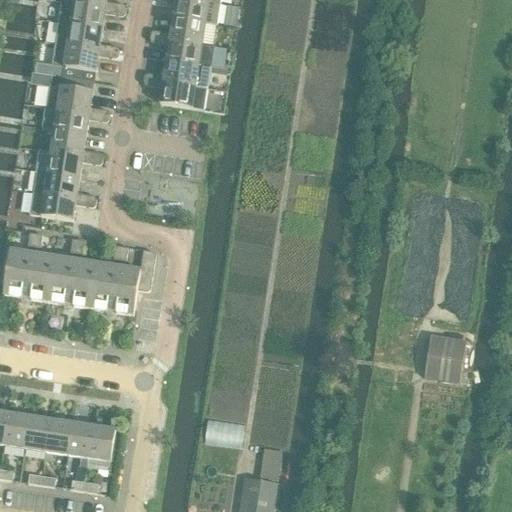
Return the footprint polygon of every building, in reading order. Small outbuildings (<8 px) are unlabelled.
[(61,0),(61,4),(105,11),(104,18),(114,19),(115,7),(106,5),(107,0),(61,0)] [(176,0),(175,7),(172,22),(204,27),(205,26),(218,28),(221,7),(176,0)] [(61,4),(58,26),(102,33),(104,18),(105,11),(61,4)] [(115,7),(114,19),(121,20),(123,19),(124,18),(125,10),(124,9),(123,8),(115,7)] [(160,36),(159,48),(168,49),(169,43),(214,50),(214,49),(201,47),(204,27),(172,22),(170,37),(160,36)] [(58,26),(55,47),(99,54),(98,61),(107,62),(109,50),(100,49),(102,33),(58,26)] [(150,47),(159,48),(160,36),(152,34),(150,36),(149,45),(150,47)] [(168,49),(166,65),(210,71),(214,50),(169,43),(168,49)] [(52,69),(64,71),(62,82),(93,87),(95,77),(98,61),(99,54),(55,47),(52,69)] [(109,50),(107,62),(115,63),(117,62),(118,60),(119,54),(118,52),(117,51),(109,50)] [(154,78),(152,90),(162,92),(163,86),(207,93),(210,71),(166,65),(164,80),(154,78)] [(144,89),(152,90),(154,78),(145,77),(143,79),(142,87),(144,89)] [(159,108),(191,113),(203,115),(207,93),(163,86),(162,92),(159,108)] [(48,90),(45,111),(89,117),(88,124),(97,126),(99,114),(90,112),(92,96),(48,90)] [(42,131),(54,133),(54,134),(86,139),(88,124),(89,117),(45,111),(42,131)] [(99,114),(97,126),(105,127),(106,126),(107,125),(109,118),(108,116),(107,115),(99,114)] [(54,134),(51,155),(38,153),(82,160),(81,167),(91,168),(93,157),(83,156),(86,139),(54,134)] [(38,153),(35,175),(79,181),(81,167),(82,160),(38,153)] [(93,157),(91,168),(99,169),(101,168),(101,167),(102,160),(101,159),(100,158),(93,157)] [(35,175),(32,196),(76,203),(75,210),(84,211),(86,199),(77,198),(79,181),(35,175)] [(29,217),(41,219),(41,221),(73,226),(75,210),(76,203),(32,196),(29,217)] [(86,199),(84,211),(92,212),(94,211),(95,210),(96,203),(95,202),(94,200),(86,199)] [(4,299),(25,303),(32,258),(10,255),(4,299)] [(118,271),(111,316),(133,319),(137,294),(148,296),(150,293),(155,259),(153,256),(143,255),(140,274),(118,271)] [(32,258),(25,303),(47,306),(53,261),(32,258)] [(53,261),(47,306),(68,309),(75,264),(53,261)] [(75,264),(68,309),(90,313),(97,267),(75,264)] [(97,267),(90,313),(111,316),(118,271),(97,267)] [(467,346),(431,340),(425,381),(460,386),(467,346)] [(0,449),(4,450),(9,418),(0,416),(0,449)] [(9,418),(4,450),(25,453),(30,421),(9,418)] [(30,421),(25,453),(47,456),(51,424),(30,421)] [(47,456),(68,459),(73,427),(51,424),(47,456)] [(73,427),(68,459),(89,463),(94,430),(73,427)] [(94,430),(89,463),(111,466),(116,434),(94,430)] [(278,483),(283,454),(265,451),(260,480),(278,483)] [(0,473),(0,482),(12,484),(13,475),(0,473)] [(30,478),(28,486),(42,488),(43,480),(30,478)] [(43,480),(42,488),(54,490),(56,482),(43,480)] [(273,511),(278,487),(245,482),(240,511),(273,511)] [(72,484),(71,493),(84,495),(86,486),(72,484)] [(86,486),(84,495),(97,497),(98,488),(86,486)]
